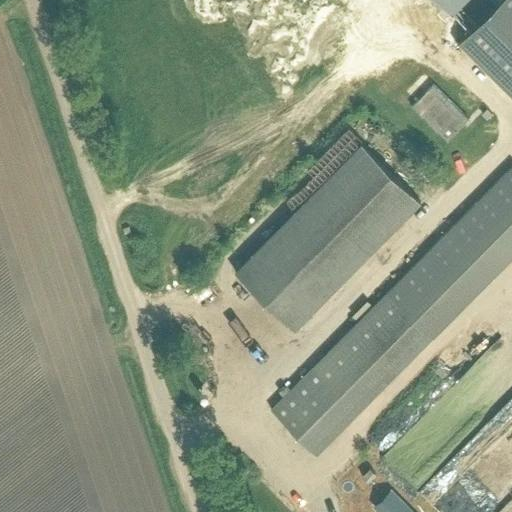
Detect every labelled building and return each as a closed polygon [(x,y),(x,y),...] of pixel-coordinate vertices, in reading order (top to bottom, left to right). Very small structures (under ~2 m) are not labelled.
[(438,0),(450,10),(459,0),(438,0)] [(511,0),(461,53),(511,103),(511,0)] [(433,82),(412,105),(447,139),(469,117),(433,82)] [(421,201),(361,141),(234,269),(294,329),(421,201)] [(380,256),(394,271),(414,253),(400,237),(380,256)] [(387,290),(271,408),(307,443),(423,325),(387,290)] [(511,353),(497,339),(390,454),(420,482),(487,409),(494,414),(511,394),(511,353)] [(444,511),(504,455),(488,438),(428,495),(444,511)]
